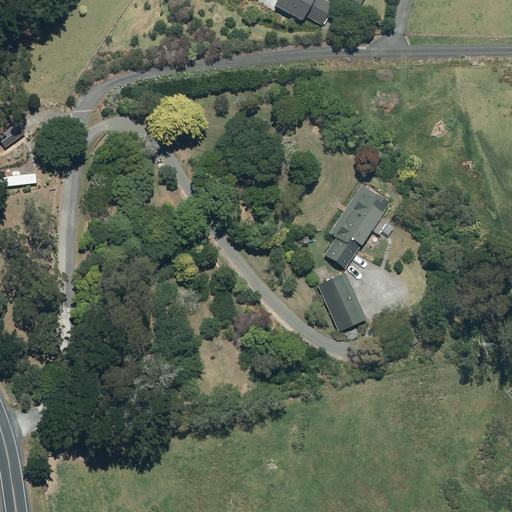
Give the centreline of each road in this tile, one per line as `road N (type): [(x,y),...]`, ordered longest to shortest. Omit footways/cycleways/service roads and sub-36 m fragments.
road 1 (residential): [(0,426),(47,411),(71,382),(73,198),(81,122),(99,92),(143,74),(261,57),(511,49)]
road 2 (unknown): [(79,142),(129,124),(151,138),(260,289),(318,342),(368,336),(385,321),(390,282)]
